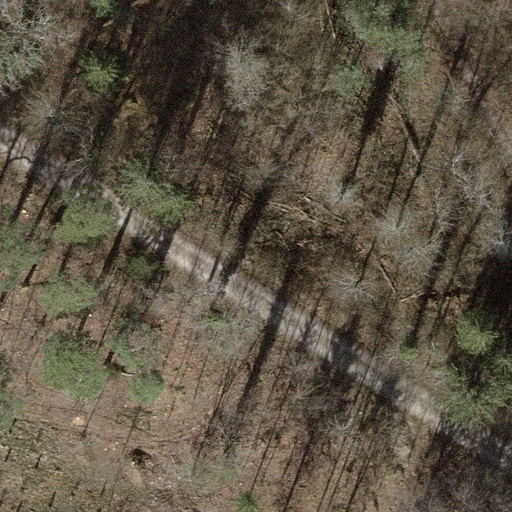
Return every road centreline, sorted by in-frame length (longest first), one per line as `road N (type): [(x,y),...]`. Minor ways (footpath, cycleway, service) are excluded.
road 1 (track): [(0,140),(511,459)]
road 2 (track): [(446,0),(511,143)]
